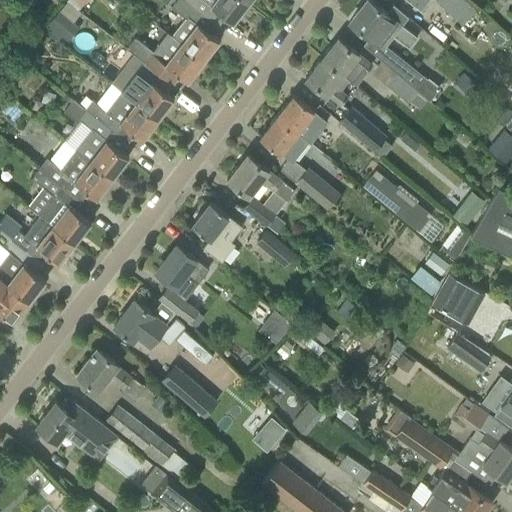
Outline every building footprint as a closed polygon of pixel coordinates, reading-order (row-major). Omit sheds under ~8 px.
[(68,0),(68,1),(81,11),(89,0),(68,0)] [(211,33),(217,26),(184,0),(176,0),(172,6),(186,17),(172,35),(203,60),(219,40),(211,33)] [(249,1),(246,0),(184,0),(217,26),(225,16),(233,22),(249,1)] [(383,47),(393,35),(410,48),(417,38),(388,15),(389,14),(371,0),(365,0),(349,21),(370,38),(383,47)] [(407,0),(420,10),(428,0),(407,0)] [(436,0),(436,1),(463,25),(479,8),(469,0),(436,0)] [(68,42),(81,26),(62,9),(48,25),(68,42)] [(203,60),(172,35),(168,32),(153,50),(136,37),(127,47),(144,61),(173,83),(180,74),(187,80),(203,60)] [(337,36),(321,57),(349,79),(357,85),(372,65),(359,54),(337,36)] [(419,71),(386,46),(378,57),(396,72),(417,90),(427,78),(419,71)] [(341,90),(349,79),(321,57),(305,77),(327,95),(327,94),(342,105),(348,96),(341,90)] [(166,92),(173,83),(144,61),(121,91),(158,118),(174,98),(166,92)] [(417,90),(396,72),(386,83),(407,102),(417,90)] [(158,118),(121,91),(105,110),(92,100),(85,108),(128,141),(134,133),(142,139),(158,118)] [(292,93),(276,115),(298,132),(308,140),(310,141),(326,120),(314,111),(315,111),(308,106),(292,93)] [(75,148),(112,177),(128,157),(120,151),(128,141),(85,108),(85,109),(73,99),(63,111),(77,122),(79,119),(91,128),(75,148)] [(340,120),(383,156),(392,145),(384,138),(387,134),(353,105),(340,120)] [(276,115),(259,136),(288,158),(292,162),(307,142),(308,140),(298,132),(276,115)] [(490,147),(508,161),(511,155),(511,130),(507,126),(490,147)] [(112,177),(75,148),(64,140),(48,160),(46,158),(39,168),(80,199),(87,190),(96,197),(112,177)] [(294,190),(268,170),(269,169),(247,152),(226,178),(248,195),(260,180),(286,200),(294,190)] [(296,181),(328,207),(339,194),(308,167),(296,181)] [(73,208),(80,199),(39,168),(32,176),(55,194),(39,214),(74,242),(90,221),(73,208)] [(367,183),(397,207),(403,200),(395,192),(400,186),(379,169),(367,183)] [(511,192),(499,186),(471,233),(470,235),(511,254),(511,192)] [(471,190),(452,214),(466,225),(485,200),(471,190)] [(284,222),(262,204),(252,197),(244,207),(277,232),(284,222)] [(234,243),(230,240),(241,225),(209,200),(191,224),(211,239),(205,247),(221,260),(234,243)] [(74,242),(39,214),(24,235),(18,230),(21,225),(6,212),(0,219),(0,229),(10,237),(42,262),(48,254),(58,262),(74,242)] [(458,222),(438,250),(454,262),(470,235),(471,233),(458,222)] [(264,226),(252,241),(269,254),(280,240),(264,226)] [(0,261),(0,277),(29,300),(45,280),(35,272),(42,262),(10,237),(3,247),(8,251),(0,261)] [(199,310),(183,297),(206,268),(197,260),(197,259),(176,243),(156,270),(174,284),(170,288),(167,286),(158,297),(164,302),(177,311),(190,322),(198,311),(199,310)] [(425,262),(442,275),(451,262),(434,250),(425,262)] [(433,294),(444,280),(423,263),(412,276),(433,294)] [(450,272),(433,301),(468,321),(485,291),(450,272)] [(29,300),(0,277),(0,316),(3,313),(13,321),(15,318),(18,321),(24,312),(21,310),(29,300)] [(150,344),(166,324),(177,311),(164,302),(154,313),(134,298),(113,325),(134,340),(138,335),(150,344)] [(261,328),(278,339),(292,317),(275,306),(261,328)] [(169,343),(174,337),(204,362),(212,353),(182,328),(185,325),(175,317),(160,335),(169,343)] [(490,356),(456,332),(446,347),(480,371),(490,356)] [(146,387),(132,376),(119,366),(120,366),(96,347),(76,373),(100,392),(111,378),(122,387),(120,389),(136,401),(146,387)] [(162,379),(204,416),(217,401),(175,365),(162,379)] [(271,374),(263,384),(279,396),(287,386),(271,374)] [(511,390),(496,413),(511,424),(511,390)] [(117,434),(72,398),(65,408),(55,400),(36,425),(57,442),(64,433),(97,460),(117,434)] [(476,430),(488,413),(473,402),(468,407),(461,403),(453,414),(476,430)] [(106,419),(143,448),(141,451),(160,467),(174,449),(117,405),(106,419)] [(439,467),(452,448),(409,417),(410,415),(400,408),(385,428),(439,467)] [(271,418),(253,438),(266,450),(284,429),(271,418)] [(506,480),(511,470),(511,448),(499,440),(486,431),(462,464),(490,483),(497,473),(506,480)] [(338,465),(374,489),(392,502),(401,508),(410,495),(373,469),(371,471),(346,454),(338,465)] [(297,511),(346,511),(280,459),(261,483),(297,511)] [(427,485),(434,489),(466,511),(483,511),(492,501),(491,500),(490,500),(444,468),(438,477),(434,474),(427,485)] [(179,511),(216,511),(173,477),(158,496),(179,511)] [(392,502),(374,489),(368,498),(387,510),(392,502)] [(425,511),(466,511),(434,489),(420,508),(425,511)]
